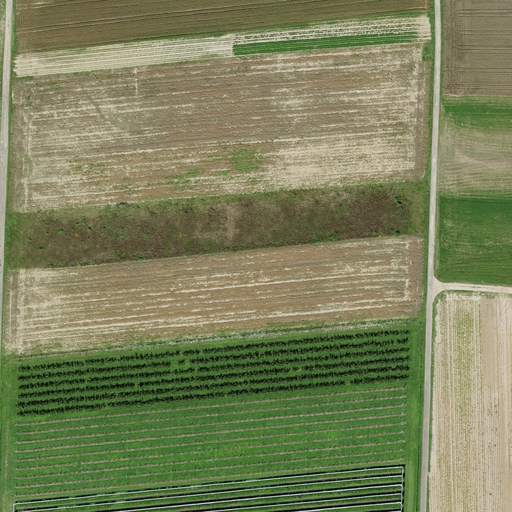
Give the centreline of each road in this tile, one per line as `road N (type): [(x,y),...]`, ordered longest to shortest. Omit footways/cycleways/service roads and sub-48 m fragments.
road 1 (track): [(443,0),(423,511)]
road 2 (track): [(0,287),(9,0)]
